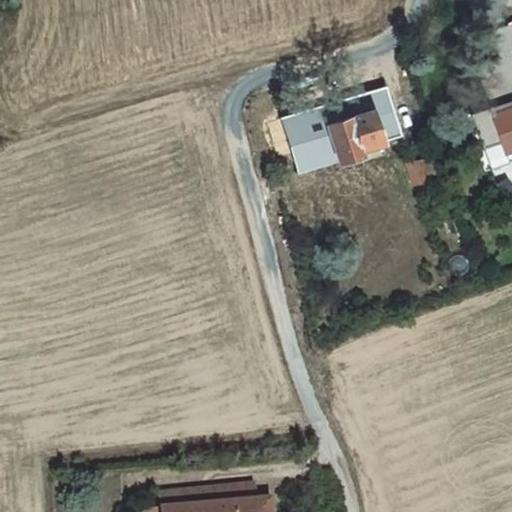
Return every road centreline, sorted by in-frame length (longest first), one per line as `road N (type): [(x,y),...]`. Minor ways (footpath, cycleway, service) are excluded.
road 1 (unclassified): [(418,0),(405,27),(383,46),(270,74),(246,85),(235,104),(293,352)]
road 2 (residential): [(293,352),(349,511)]
